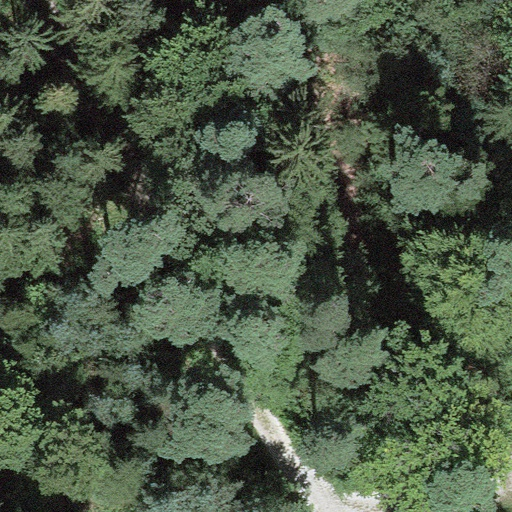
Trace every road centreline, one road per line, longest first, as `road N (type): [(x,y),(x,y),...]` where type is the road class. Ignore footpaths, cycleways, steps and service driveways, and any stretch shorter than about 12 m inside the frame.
road 1 (track): [(321,511),(38,0)]
road 2 (track): [(308,490),(386,506),(446,499),(511,466)]
